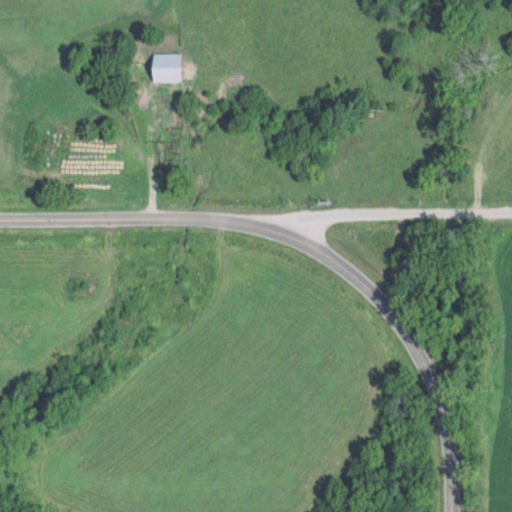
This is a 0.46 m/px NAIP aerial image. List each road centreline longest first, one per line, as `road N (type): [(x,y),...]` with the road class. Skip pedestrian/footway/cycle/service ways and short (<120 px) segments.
road 1 (secondary): [(455,511),(452,432),(421,338),(394,304),(314,242),(228,219),(0,219)]
road 2 (residential): [(228,219),(511,212)]
